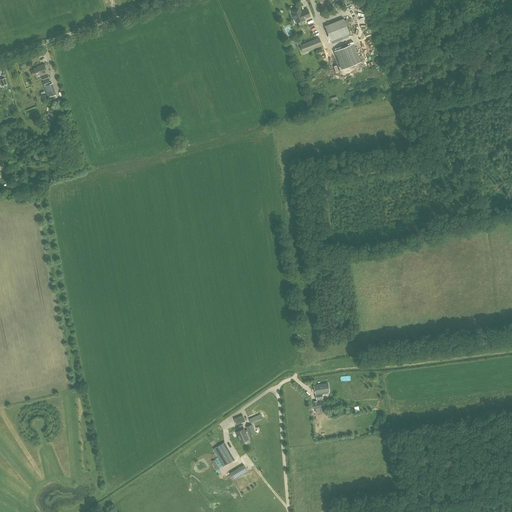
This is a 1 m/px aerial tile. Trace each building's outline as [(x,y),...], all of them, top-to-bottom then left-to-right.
[(300,7),(292,10),(294,14),(292,15),(294,19),(295,18),(297,23),(305,20),(304,18),(310,16),(307,9),(303,11),(301,12),(300,7)] [(325,26),(331,40),(349,32),(344,18),(325,26)] [(368,19),(361,22),(365,31),(372,28),(368,19)] [(295,40),(301,37),(297,29),(291,32),(295,40)] [(300,45),(303,52),(322,44),(319,38),(300,45)] [(335,50),(342,69),(361,61),(353,43),(335,50)] [(33,68),(36,76),(47,72),(44,64),(37,66),(37,67),(33,68)] [(44,86),(48,97),(56,94),(52,83),(44,86)] [(314,386),(315,393),(330,390),(328,383),(314,386)] [(311,403),(313,412),(325,410),(324,401),(317,402),(317,400),(314,401),(314,403),(311,403)] [(249,419),(251,423),(262,418),(265,417),(263,413),(260,414),(249,419)] [(251,425),(246,427),(247,429),(244,430),(246,435),(249,434),(249,436),(255,434),(251,425)] [(248,440),(246,435),(244,430),(244,429),(236,432),(240,443),(248,440)] [(221,444),(229,439),(224,432),(209,441),(223,466),(231,461),(221,444)] [(247,467),(234,474),(237,480),(250,472),(247,467)]
